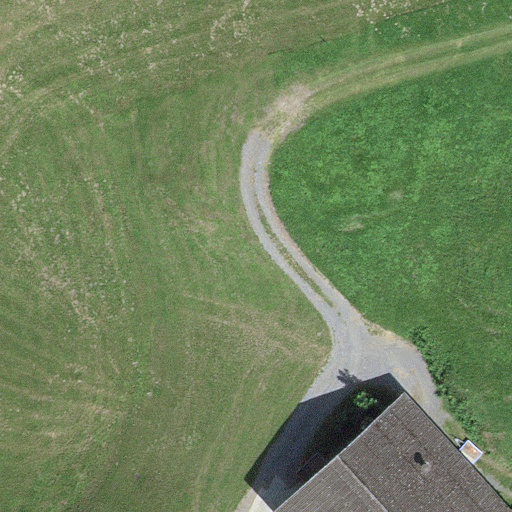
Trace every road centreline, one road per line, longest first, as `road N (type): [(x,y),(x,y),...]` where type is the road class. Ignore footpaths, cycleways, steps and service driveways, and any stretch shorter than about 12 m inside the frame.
road 1 (residential): [(267,511),(284,464),(341,378),(347,336),(267,228),(253,177),(259,136)]
road 2 (track): [(259,136),(286,103),(333,69),(511,25)]
